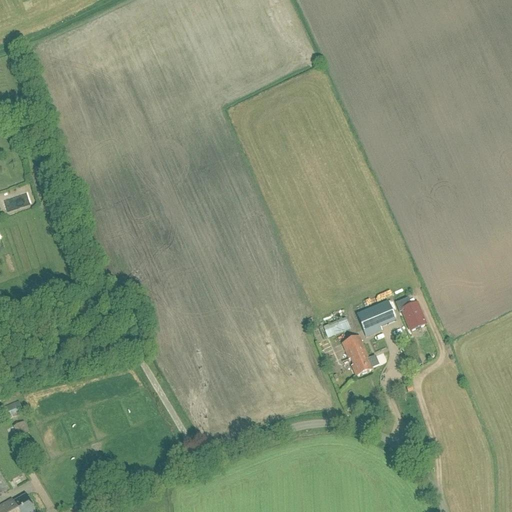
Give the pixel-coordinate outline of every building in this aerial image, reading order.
[(48,204),(57,201),(48,175),(39,178),(48,204)] [(396,323),(388,303),(356,316),(364,336),(396,323)] [(399,303),(395,305),(399,314),(402,313),(410,333),(426,327),(417,305),(402,311),(399,303)] [(342,330),(329,336),(331,341),(345,334),(342,330)] [(356,379),(373,372),(359,339),(342,346),(349,362),(350,361),(353,367),(351,368),(356,379)] [(0,497),(10,492),(0,474),(0,497)] [(0,511),(34,511),(26,497),(13,504),(11,502),(0,507),(0,511)]
